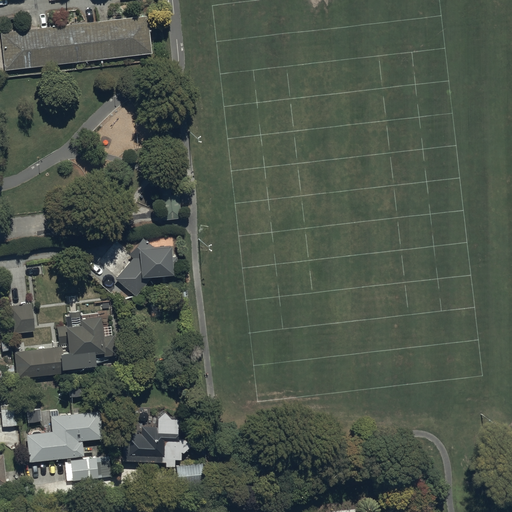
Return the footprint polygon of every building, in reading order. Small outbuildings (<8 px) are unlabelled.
[(146,12),(0,29),(0,35),(3,68),(151,51),(146,12)] [(159,186),(164,223),(182,220),(178,184),(159,186)] [(131,254),(114,276),(135,293),(154,271),(169,269),(169,271),(177,271),(176,253),(169,254),(169,241),(150,242),(141,235),(128,252),(131,254)] [(31,300),(9,302),(12,330),(33,328),(31,300)] [(57,344),(13,349),(16,375),(64,370),(64,362),(93,359),(92,347),(99,347),(100,353),(114,351),(112,332),(100,333),(98,310),(78,312),(78,307),(68,308),(68,312),(64,312),(65,320),(63,320),(63,323),(55,323),(57,344)] [(82,380),(68,381),(69,394),(83,393),(82,380)] [(16,406),(0,406),(0,410),(1,424),(18,423),(16,406)] [(39,407),(26,408),(27,420),(40,419),(39,407)] [(101,408),(57,412),(57,407),(48,408),(50,429),(26,431),(28,459),(66,455),(66,460),(64,460),(66,479),(110,474),(108,454),(70,458),(70,454),(83,453),(81,437),(103,434),(101,408)] [(141,431),(123,430),(121,457),(164,458),(163,463),(174,463),(174,456),(180,456),(180,449),(189,449),(189,435),(182,435),(182,426),(177,426),(177,415),(157,414),(156,424),(141,424),(141,431)] [(202,460),(176,463),(178,485),(204,482),(202,460)] [(91,500),(91,511),(116,511),(116,498),(91,500)]
